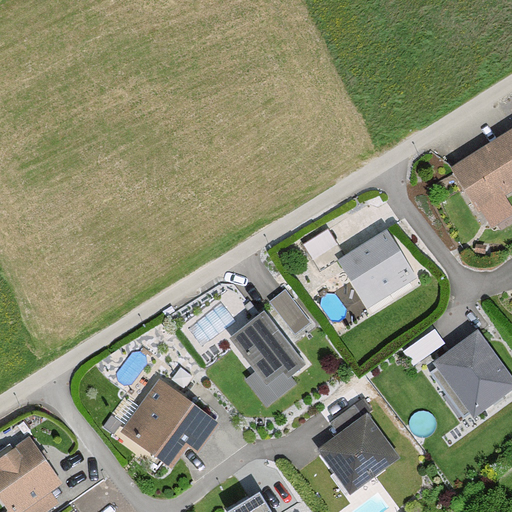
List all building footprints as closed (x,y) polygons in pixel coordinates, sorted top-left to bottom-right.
[(511,130),(455,166),(483,211),(511,192),(511,130)] [(330,230),(306,243),(320,268),(344,255),(330,230)] [(391,232),(343,260),(370,306),(418,278),(391,232)] [(287,284),(270,297),(297,331),(314,318),(287,284)] [(271,313),(236,338),(259,370),(247,379),(269,410),(301,387),(291,374),(307,362),(271,313)] [(511,362),(485,326),(435,362),(478,420),(511,394),(511,362)] [(159,376),(120,431),(175,470),(194,443),(205,450),(224,422),(159,376)] [(371,415),(320,449),(352,495),(403,460),(371,415)] [(65,484),(32,433),(0,453),(0,487),(15,511),(37,511),(56,500),(52,493),(65,484)] [(282,511),(267,487),(232,510),(233,511),(282,511)]
